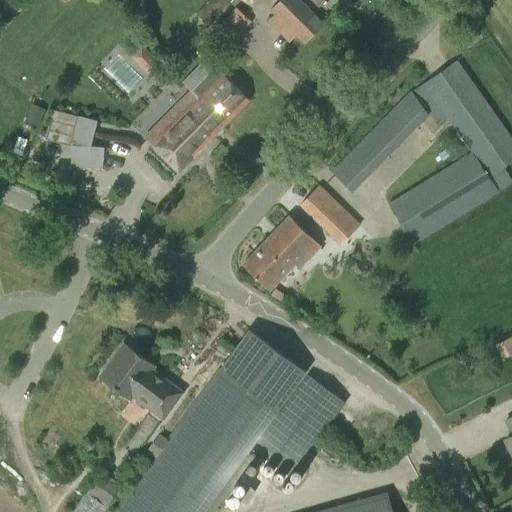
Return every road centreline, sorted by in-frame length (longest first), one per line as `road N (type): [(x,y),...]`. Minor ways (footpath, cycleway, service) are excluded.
road 1 (unclassified): [(468,511),(409,408),(202,274)]
road 2 (unclassified): [(202,274),(439,0)]
road 3 (unclassified): [(202,274),(0,191)]
